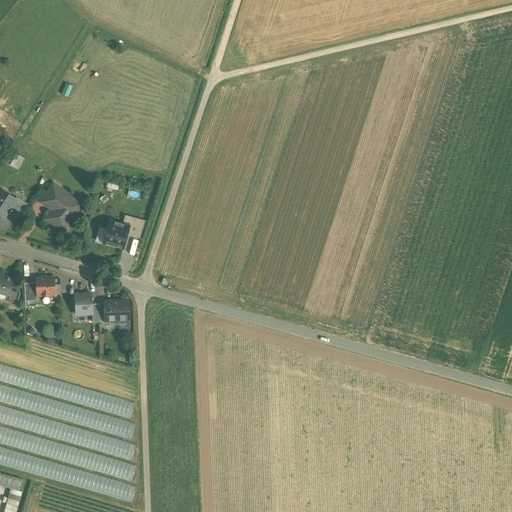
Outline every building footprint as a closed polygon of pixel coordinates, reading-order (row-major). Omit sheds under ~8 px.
[(17,168),(21,157),(11,154),(7,165),(17,168)] [(53,183),(45,196),(53,201),(61,188),(53,183)] [(83,203),(61,188),(53,201),(56,203),(51,211),(45,220),(63,232),(83,203)] [(0,215),(4,218),(8,213),(16,200),(0,190),(0,215)] [(53,201),(45,196),(40,203),(51,211),(56,203),(53,201)] [(27,204),(17,198),(16,200),(8,213),(17,219),(27,204)] [(126,215),(123,224),(130,226),(128,235),(141,238),(146,220),(126,215)] [(123,224),(109,221),(103,243),(124,249),(128,235),(130,226),(123,224)] [(14,279),(0,275),(0,292),(7,294),(10,295),(11,291),(14,279)] [(54,278),(36,278),(36,283),(37,296),(55,295),(54,278)] [(36,283),(24,283),(25,301),(37,301),(37,296),(36,283)] [(19,293),(11,291),(10,295),(10,297),(9,297),(8,301),(17,303),(19,293)] [(92,305),(92,294),(75,295),(76,315),(92,314),(92,305)] [(128,301),(104,302),(104,304),(105,322),(129,321),(128,301)] [(134,399),(0,364),(0,381),(130,415),(134,399)] [(0,454),(9,457),(0,461),(0,465),(131,499),(134,488),(61,469),(56,460),(131,479),(135,462),(130,461),(135,441),(130,439),(134,422),(117,418),(115,414),(0,384),(0,454)] [(1,511),(14,511),(22,478),(0,472),(0,498),(5,499),(1,511)]
